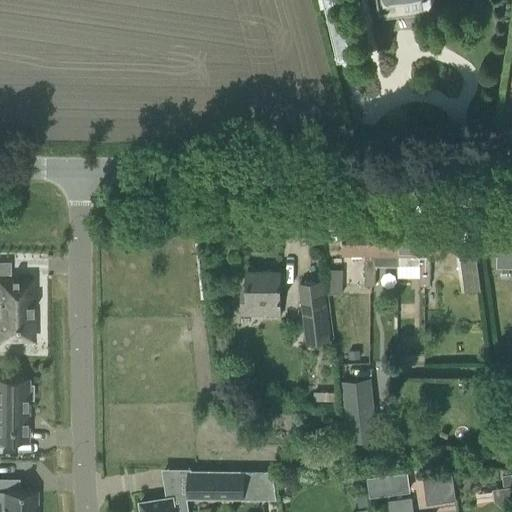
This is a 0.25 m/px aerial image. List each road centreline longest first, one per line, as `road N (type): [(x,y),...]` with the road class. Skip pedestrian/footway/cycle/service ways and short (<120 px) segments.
road 1 (tertiary): [(507,170),(76,166)]
road 2 (residential): [(84,511),(76,166)]
